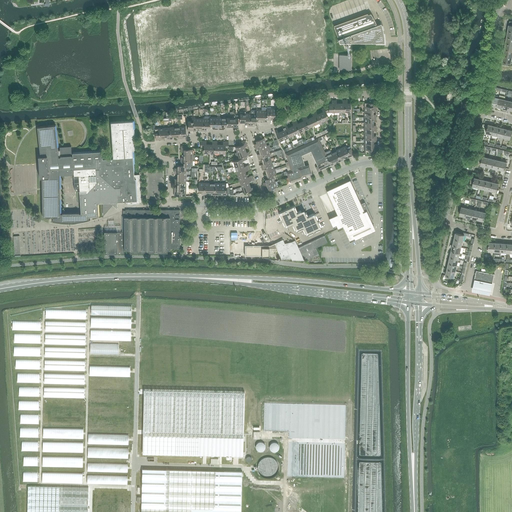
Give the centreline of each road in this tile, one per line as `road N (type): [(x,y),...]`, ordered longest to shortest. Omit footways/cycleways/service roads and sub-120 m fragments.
road 1 (secondary): [(409,292),(146,276)]
road 2 (secondary): [(146,276),(408,303)]
road 3 (secondary): [(408,303),(412,511)]
road 4 (secondary): [(416,511),(419,304)]
road 5 (residential): [(498,235),(450,224),(446,216),(477,109)]
road 6 (secondary): [(0,288),(146,276)]
road 7 (residential): [(246,134),(331,95),(381,95)]
road 8 (residential): [(267,206),(362,162),(381,162)]
